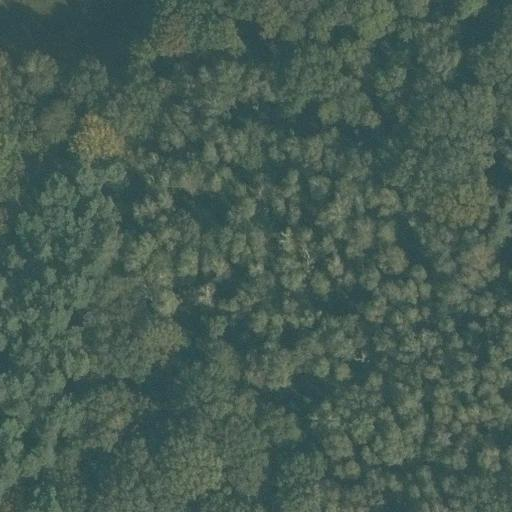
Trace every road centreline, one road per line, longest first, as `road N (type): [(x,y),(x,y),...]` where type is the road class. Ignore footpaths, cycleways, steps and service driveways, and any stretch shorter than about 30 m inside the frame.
road 1 (track): [(0,262),(135,57)]
road 2 (track): [(135,57),(0,76)]
